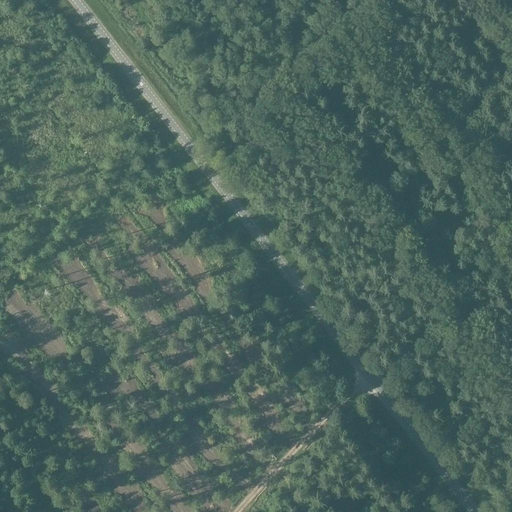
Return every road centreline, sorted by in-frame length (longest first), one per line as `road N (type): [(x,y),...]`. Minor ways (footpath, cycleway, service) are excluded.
road 1 (tertiary): [(474,511),(75,0)]
road 2 (track): [(238,511),(354,388),(511,282)]
